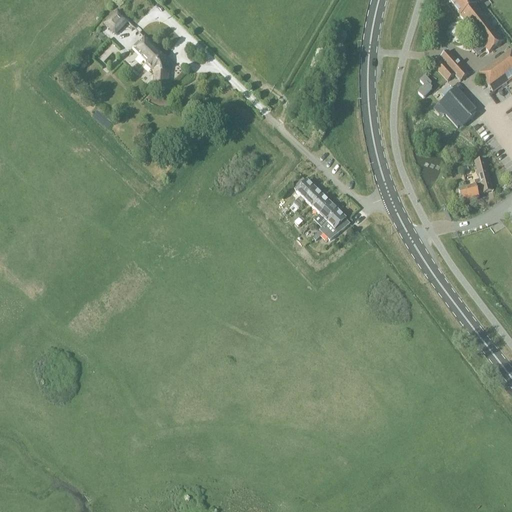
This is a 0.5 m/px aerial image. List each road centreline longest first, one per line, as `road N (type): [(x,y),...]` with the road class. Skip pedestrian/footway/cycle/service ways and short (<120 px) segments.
road 1 (secondary): [(511,378),(410,239),(377,158),(366,87),(376,0)]
road 2 (track): [(278,125),(285,100),(182,0)]
